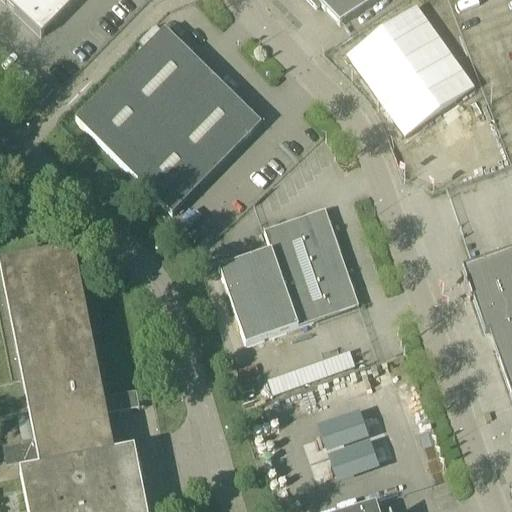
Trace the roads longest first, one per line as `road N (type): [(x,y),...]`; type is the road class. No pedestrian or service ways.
road 1 (unclassified): [(492,511),(367,145),(241,0)]
road 2 (residential): [(0,132),(128,251),(178,322),(207,435),(198,463),(162,483)]
